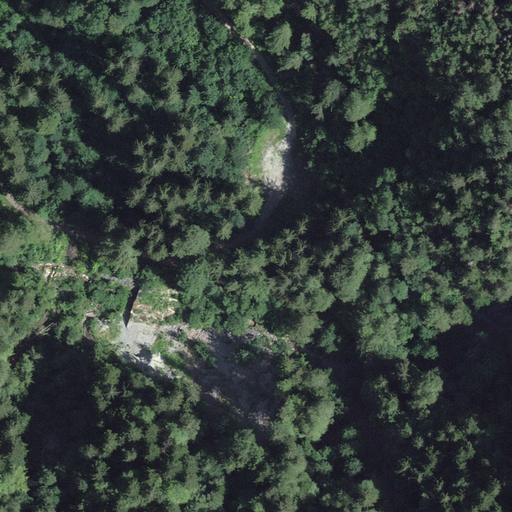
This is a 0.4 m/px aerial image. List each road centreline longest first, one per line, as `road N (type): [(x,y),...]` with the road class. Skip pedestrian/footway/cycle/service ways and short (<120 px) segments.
road 1 (track): [(0,188),(34,219),(174,260),(201,260),(243,235),(283,168),(289,117),(262,63),(206,0)]
road 2 (track): [(511,325),(480,317),(426,327),(356,301),(314,303),(225,279),(201,260)]
